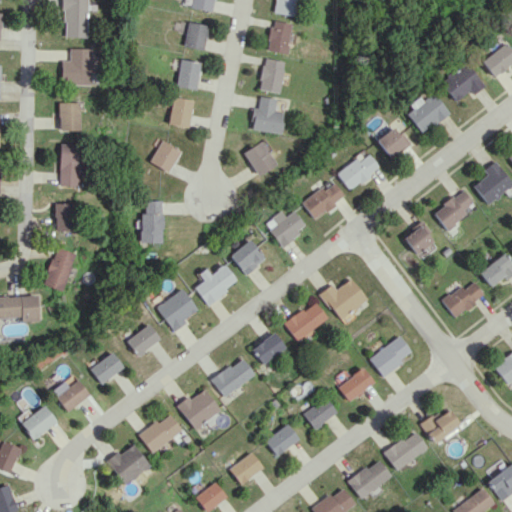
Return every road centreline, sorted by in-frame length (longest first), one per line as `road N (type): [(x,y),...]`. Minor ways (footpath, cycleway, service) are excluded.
road 1 (residential): [(57,494),(57,468),(67,453),(511,102)]
road 2 (residential): [(0,263),(18,264),(25,248),(28,0)]
road 3 (residential): [(351,230),(473,387),(511,423)]
road 4 (residential): [(453,358),(257,511)]
road 5 (residential): [(244,0),(210,196)]
